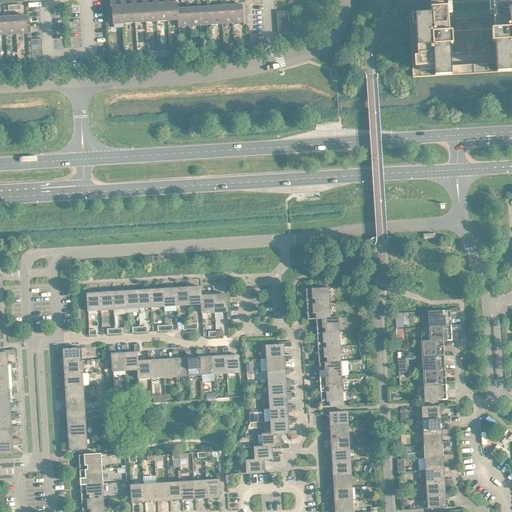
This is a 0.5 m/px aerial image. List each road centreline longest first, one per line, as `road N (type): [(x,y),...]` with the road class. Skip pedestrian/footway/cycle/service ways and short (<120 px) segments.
road 1 (secondary): [(456,133),(84,154)]
road 2 (secondary): [(86,187),(457,168)]
road 3 (residential): [(66,250),(287,238)]
road 4 (residential): [(50,333),(234,339),(247,326)]
road 5 (unclassified): [(79,80),(274,62)]
road 6 (residential): [(287,238),(465,220)]
road 7 (residential): [(508,511),(506,486),(476,457),(474,419),(484,407)]
